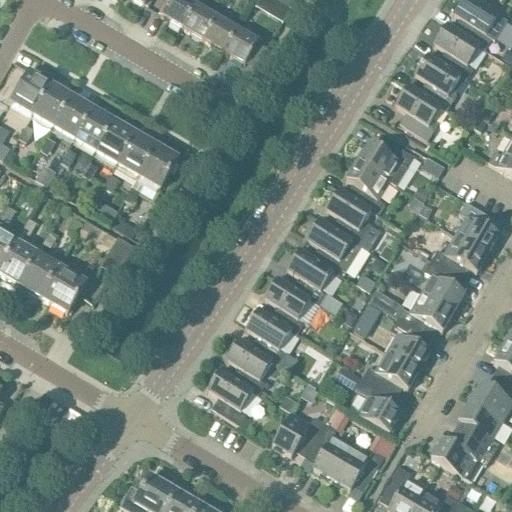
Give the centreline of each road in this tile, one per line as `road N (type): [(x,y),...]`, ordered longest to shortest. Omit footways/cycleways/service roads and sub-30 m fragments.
road 1 (residential): [(131,420),(413,0)]
road 2 (residential): [(45,0),(224,106)]
road 3 (residential): [(407,441),(511,274)]
road 4 (residential): [(131,420),(289,511)]
